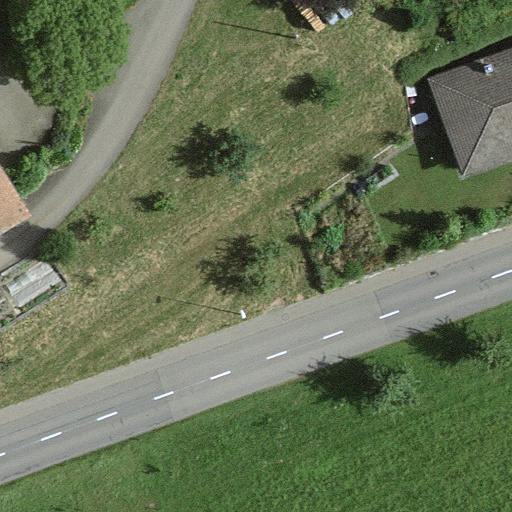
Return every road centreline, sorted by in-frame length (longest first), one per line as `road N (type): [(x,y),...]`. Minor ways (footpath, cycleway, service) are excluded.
road 1 (tertiary): [(0,454),(511,269)]
road 2 (unknown): [(284,350),(399,157),(451,0)]
road 3 (residential): [(182,0),(88,172),(0,248)]
